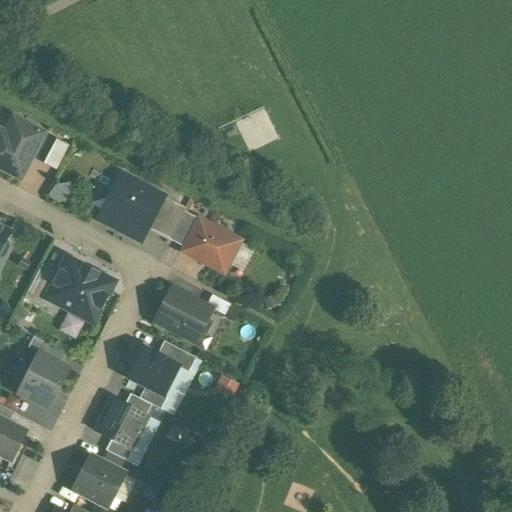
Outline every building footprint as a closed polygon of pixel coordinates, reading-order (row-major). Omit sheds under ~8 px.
[(44,134),(13,118),(0,143),(0,142),(0,170),(20,181),(44,134)] [(121,177),(99,221),(140,243),(147,230),(163,198),(121,177)] [(51,186),(54,202),(73,199),(70,182),(51,186)] [(163,198),(147,230),(169,241),(184,213),(186,210),(163,198)] [(184,213),(169,241),(183,249),(198,220),(184,213)] [(183,249),(181,254),(224,276),(241,242),(198,220),(183,249)] [(9,233),(0,228),(0,256),(2,255),(6,248),(4,243),(9,233)] [(113,284),(67,260),(59,276),(46,299),(48,300),(93,323),(113,284)] [(59,276),(41,267),(24,299),(43,309),(48,300),(46,299),(59,276)] [(212,311),(171,290),(154,323),(195,344),(201,334),(205,336),(211,324),(207,322),(212,311)] [(66,355),(33,338),(28,349),(38,354),(60,366),(66,355)] [(196,359),(164,343),(157,356),(178,367),(178,368),(188,374),(196,359)] [(157,356),(145,350),(129,380),(145,388),(163,398),(164,396),(178,368),(178,367),(157,356)] [(38,354),(17,395),(48,411),(69,370),(60,366),(38,354)] [(163,398),(145,388),(139,400),(151,406),(160,411),(167,398),(164,396),(163,398)] [(139,400),(130,395),(125,406),(146,417),(151,406),(139,400)] [(125,406),(114,401),(97,434),(111,441),(129,450),(146,417),(125,406)] [(14,414),(0,406),(0,419),(9,424),(14,414)] [(9,424),(0,419),(0,456),(10,462),(25,433),(9,424)] [(129,450),(111,441),(105,452),(127,463),(132,452),(129,450)] [(123,475),(91,458),(74,491),(107,508),(123,475)]
